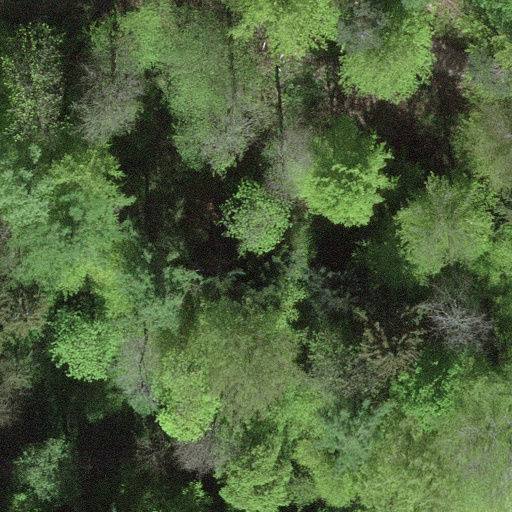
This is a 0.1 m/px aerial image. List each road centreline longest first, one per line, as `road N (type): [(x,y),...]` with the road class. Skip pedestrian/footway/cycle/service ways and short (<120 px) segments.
road 1 (track): [(0,464),(193,462),(296,483),(365,511)]
road 2 (track): [(511,86),(454,63),(356,0)]
